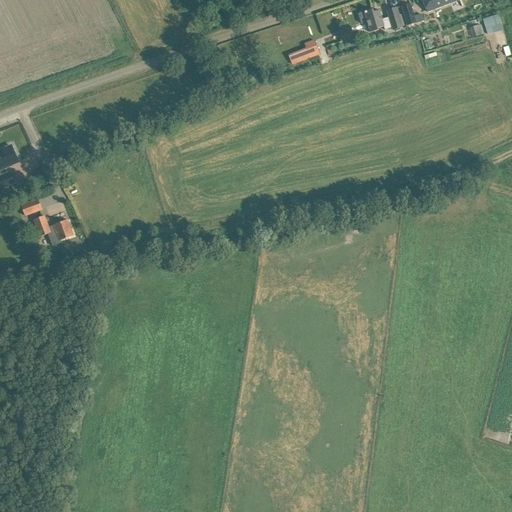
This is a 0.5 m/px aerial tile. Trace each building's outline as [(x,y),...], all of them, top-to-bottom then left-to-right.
[(458,0),(422,0),(427,12),(458,0)] [(402,6),(408,25),(416,23),(410,3),(402,6)] [(389,17),(382,19),(380,12),(374,14),(373,10),(359,14),(361,24),(367,22),(370,33),(379,30),(378,29),(385,27),(385,25),(391,23),(393,29),(402,26),(397,8),(387,11),(389,17)] [(503,30),(497,14),(483,19),(488,34),(494,33),(503,30)] [(469,27),(472,36),(483,33),(480,24),(469,27)] [(345,32),(338,34),(341,42),(347,40),(345,32)] [(305,45),(310,58),(319,55),(314,42),(305,45)] [(11,145),(0,150),(0,169),(0,170),(18,162),(11,145)] [(0,188),(14,182),(9,172),(3,175),(0,176),(0,188)] [(21,205),(25,216),(42,209),(38,199),(21,205)] [(41,236),(47,234),(52,246),(61,243),(60,241),(74,236),(68,220),(49,227),(44,216),(35,219),(41,236)]
